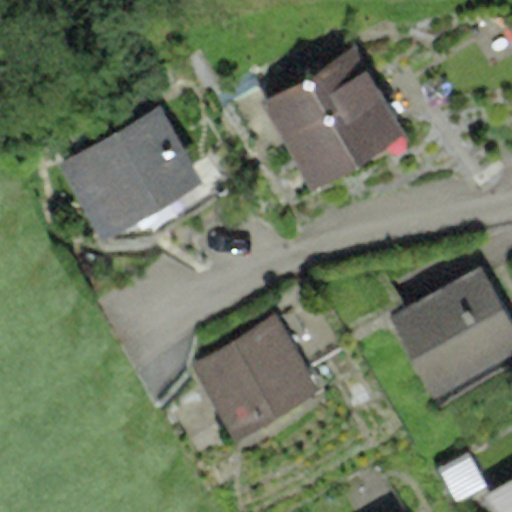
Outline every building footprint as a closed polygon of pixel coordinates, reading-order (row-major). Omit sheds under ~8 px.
[(348,42),(251,106),(311,196),(408,132),(348,42)] [(61,177),(110,250),(205,188),(156,114),(61,177)] [(406,316),(442,388),(511,353),(511,287),(503,269),(406,316)] [(283,316),(205,362),(254,443),(331,397),(283,316)] [(511,511),(511,479),(481,496),(490,511),(511,511)]
